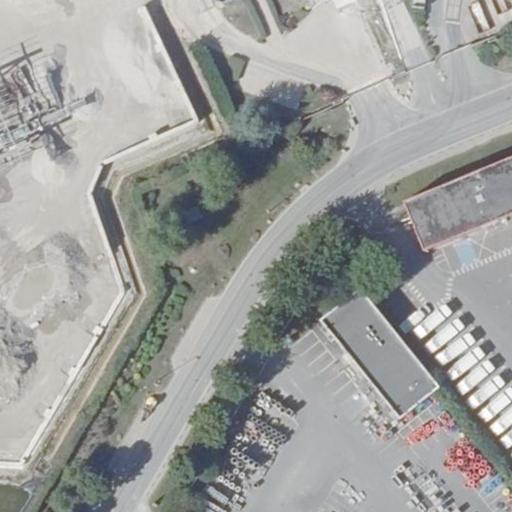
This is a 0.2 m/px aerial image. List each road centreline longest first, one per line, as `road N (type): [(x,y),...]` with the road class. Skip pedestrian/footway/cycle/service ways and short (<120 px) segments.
road 1 (unclassified): [(117,511),(280,243),(331,190),(394,152),(511,105)]
road 2 (unknown): [(394,152),(363,78),(349,68),(249,51),(210,24),(202,0)]
road 3 (unknown): [(331,190),(511,342)]
road 4 (unknown): [(446,131),(394,0)]
road 5 (unknown): [(490,113),(459,50),(454,0)]
